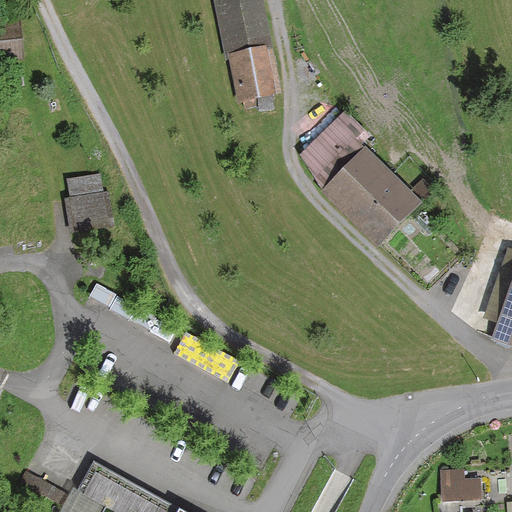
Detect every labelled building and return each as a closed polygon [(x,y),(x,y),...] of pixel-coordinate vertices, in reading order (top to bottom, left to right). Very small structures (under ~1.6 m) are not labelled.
[(260,0),(218,0),(238,100),(278,92),(260,0)] [(23,26),(0,28),(0,62),(27,60),(23,26)] [(385,242),(420,206),(360,148),(369,139),(343,113),(299,158),(385,242)] [(101,175),(71,180),(80,233),(110,228),(101,175)] [(511,284),(492,340),(511,346),(511,284)] [(175,511),(97,467),(71,511),(175,511)] [(464,470),(442,470),(442,504),(481,504),(481,478),(464,479),(464,470)]
